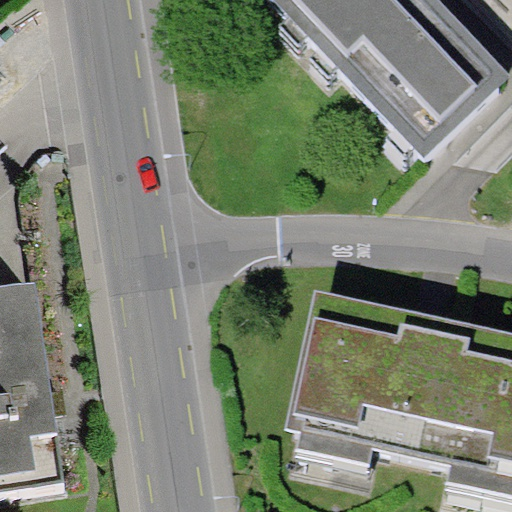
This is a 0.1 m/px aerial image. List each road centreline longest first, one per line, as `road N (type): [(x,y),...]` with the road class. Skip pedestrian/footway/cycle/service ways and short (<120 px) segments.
road 1 (residential): [(511,256),(421,243),(278,241),(139,259)]
road 2 (tertiary): [(103,0),(139,259)]
road 3 (tertiary): [(139,259),(179,511)]
